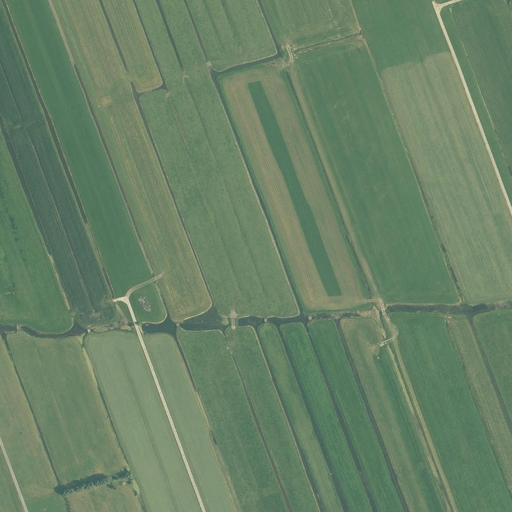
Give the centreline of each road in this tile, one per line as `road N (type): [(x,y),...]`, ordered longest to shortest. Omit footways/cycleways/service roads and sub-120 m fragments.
road 1 (track): [(441,511),(378,351),(396,337),(307,118),(269,0)]
road 2 (track): [(511,211),(432,0)]
